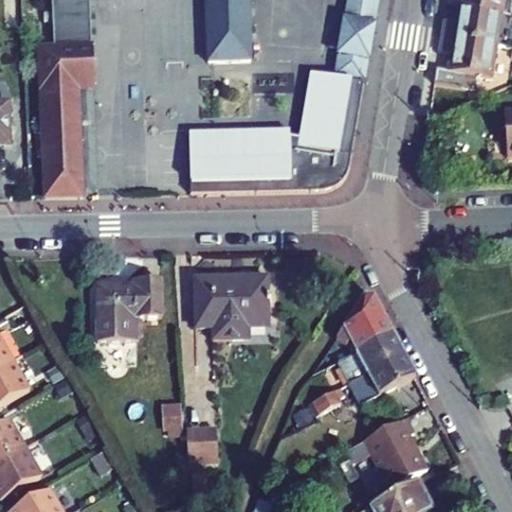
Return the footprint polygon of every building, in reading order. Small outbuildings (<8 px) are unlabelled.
[(39,52),(45,201),(83,200),(83,198),(79,92),(94,91),(90,3),(71,4),(70,0),(51,0),(53,51),(39,52)] [(206,0),(208,65),(251,63),(248,0),(206,0)] [(364,83),(378,0),(348,0),(335,78),(364,83)] [(511,0),(461,0),(460,8),(501,14),(503,0),(511,1),(511,0)] [(501,14),(460,8),(458,25),(444,22),(442,39),(496,47),(501,14)] [(491,81),(496,47),(442,39),(439,55),(452,57),(450,73),(437,71),(434,87),(474,93),(476,79),(491,81)] [(189,136),(190,197),(321,194),(340,187),(346,179),(349,169),(364,84),(311,74),(300,139),(290,139),(290,133),(189,136)] [(79,92),(83,198),(98,197),(94,91),(79,92)] [(0,146),(9,146),(7,106),(0,105),(0,146)] [(268,330),(267,280),(195,282),(196,332),(213,331),(213,343),(249,343),(248,331),(268,330)] [(162,321),(161,283),(133,283),(133,288),(96,289),(98,345),(136,344),(135,322),(162,321)] [(362,332),(371,349),(393,337),(374,301),(365,301),(337,342),(349,350),(362,332)] [(338,366),(349,387),(350,387),(404,358),(393,337),(371,349),(338,366)] [(0,371),(13,364),(0,342),(0,371)] [(361,409),(416,380),(404,358),(350,387),(361,409)] [(0,371),(0,409),(29,393),(13,364),(0,371)] [(338,402),(345,398),(342,391),(315,405),(316,407),(321,417),(341,407),(338,402)] [(163,406),(165,427),(186,425),(185,404),(163,406)] [(316,407),(310,409),(316,420),(321,417),(316,407)] [(0,465),(25,451),(8,422),(0,426),(0,465)] [(389,493),(427,473),(409,439),(415,436),(407,422),(364,445),(389,493)] [(217,433),(187,435),(189,476),(206,475),(206,467),(219,466),(217,433)] [(0,465),(0,502),(0,503),(41,479),(25,451),(0,465)] [(421,485),(370,511),(430,511),(426,503),(429,501),(421,485)] [(60,511),(49,492),(14,511),(60,511)]
